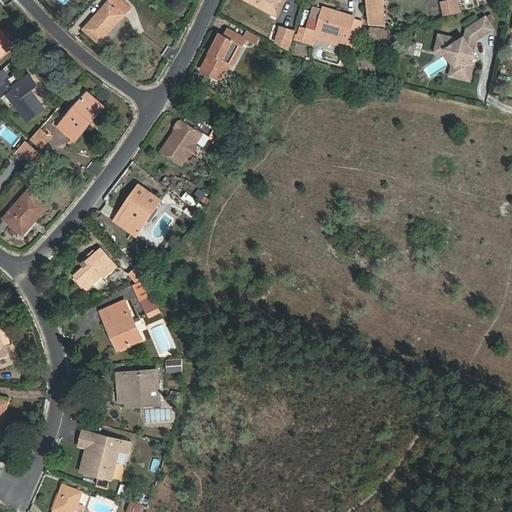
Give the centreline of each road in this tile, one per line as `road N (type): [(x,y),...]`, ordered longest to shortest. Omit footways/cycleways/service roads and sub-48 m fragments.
road 1 (residential): [(13,486),(39,462),(58,391),(54,340),(23,274)]
road 2 (residential): [(23,274),(155,108)]
road 3 (residential): [(26,0),(155,108)]
road 4 (residential): [(155,108),(212,0)]
